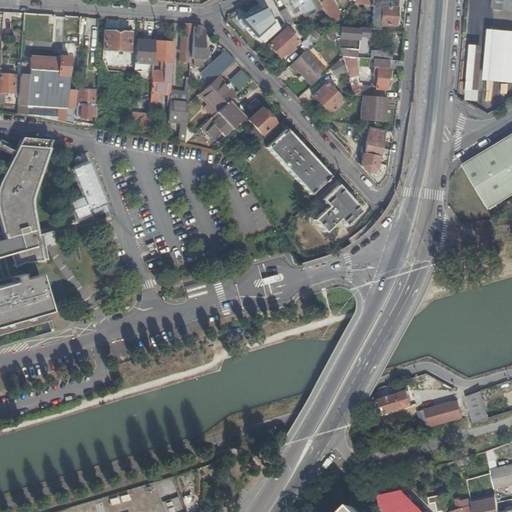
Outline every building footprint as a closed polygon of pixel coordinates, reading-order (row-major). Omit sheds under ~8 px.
[(314,6),(310,0),(287,0),(293,9),(298,6),(302,13),(314,6)] [(326,0),(324,0),(320,3),(332,27),(338,21),(326,0)] [(397,25),(398,7),(385,6),(385,0),(358,0),(358,4),(376,5),(383,6),(382,24),(397,25)] [(508,10),(508,7),(497,6),(497,0),(491,0),(491,8),(508,10)] [(375,23),(382,24),(383,6),(376,5),(375,23)] [(270,22),(271,9),(261,9),(259,31),(269,32),(270,24),(273,24),(273,22),(270,22)] [(284,10),(279,13),(282,19),(283,18),(286,24),(292,25),(284,10)] [(193,24),(184,23),(184,36),(181,36),(179,62),(190,63),(190,62),(191,57),(193,27),(193,24)] [(511,26),(493,25),(488,76),(511,78),(511,26)] [(200,27),(193,27),(191,57),(204,58),(205,47),(202,47),(203,30),(200,27)] [(336,38),(332,27),(325,34),(332,42),(336,38)] [(368,37),(369,29),(360,29),(359,30),(341,29),(341,27),(332,27),(336,38),(342,57),(358,58),(359,36),(368,37)] [(298,42),(286,29),(268,45),(281,59),(291,49),(293,51),(296,49),(294,47),(298,42)] [(136,40),(136,33),(105,31),(103,49),(129,51),(130,40),(136,41),(136,40)] [(163,38),(155,38),(154,41),(153,64),(153,65),(155,65),(155,61),(168,61),(167,72),(152,71),(150,105),(158,106),(159,95),(159,93),(169,94),(169,91),(173,43),(162,42),(163,38)] [(154,41),(136,40),(136,41),(135,63),(144,63),(153,64),(154,41)] [(485,45),(471,44),(467,100),(480,101),(485,45)] [(296,71),(310,86),(326,72),(306,51),(289,67),(294,73),(296,71)] [(374,59),(390,60),(391,53),(367,51),(367,59),(374,59)] [(235,61),(227,52),(217,61),(225,70),(235,61)] [(30,58),(27,105),(37,106),(37,110),(41,110),(41,106),(43,107),(43,112),(52,114),(52,107),(66,108),(69,57),(59,56),(58,59),(30,58)] [(401,69),(402,61),(390,60),(374,59),(374,67),(378,67),(377,74),(374,74),(374,76),(377,77),(376,88),(387,90),(389,68),(401,69)] [(225,70),(217,61),(210,69),(218,77),(219,75),(225,70)] [(143,71),(144,63),(135,63),(134,70),(143,71)] [(347,72),(345,66),(334,72),(337,78),(347,72)] [(240,69),(229,80),(238,91),(250,80),(240,69)] [(0,103),(3,104),(4,93),(14,94),(15,74),(0,73),(0,86),(0,103)] [(354,74),(348,76),(351,86),(357,86),(354,74)] [(236,94),(219,75),(218,77),(214,80),(199,95),(207,104),(203,108),(211,117),(224,105),(226,103),(236,94)] [(344,101),(326,83),(313,96),(330,114),(344,101)] [(351,86),(354,94),(363,95),(369,96),(370,87),(357,86),(351,86)] [(89,107),(93,107),(94,91),(78,89),(77,106),(81,106),(89,107)] [(188,93),(169,91),(169,94),(169,96),(169,101),(188,103),(188,96),(188,93)] [(385,122),(386,113),(383,112),(384,97),(369,96),(363,95),(361,120),(385,122)] [(252,111),(260,104),(256,100),(248,107),(252,111)] [(169,101),(167,121),(171,122),(171,121),(180,122),(179,135),(186,136),(188,105),(188,103),(169,101)] [(242,121),(226,103),(224,105),(240,123),(242,121)] [(232,129),(232,130),(240,123),(224,105),(211,117),(203,125),(214,138),(221,132),(224,136),(232,129)] [(265,138),(270,133),(267,130),(275,123),(261,109),(249,121),(265,138)] [(80,112),(79,112),(78,121),(87,122),(87,112),(80,112)] [(131,125),(130,130),(148,133),(149,128),(131,125)] [(381,139),(383,130),(363,127),(361,138),(366,139),(361,166),(368,173),(377,169),(382,139),(381,139)] [(326,179),(329,176),(286,130),(266,148),(310,194),(323,182),(324,182),(327,180),(326,179)] [(511,132),(464,161),(490,206),(511,192),(511,132)] [(0,216),(6,237),(0,239),(0,257),(14,254),(17,264),(26,261),(46,259),(41,234),(38,235),(37,230),(40,229),(35,204),(35,197),(54,141),(36,140),(36,142),(22,141),(2,181),(0,184),(0,216)] [(0,151),(8,154),(11,146),(0,141),(0,151)] [(238,155),(242,159),(249,152),(246,148),(238,155)] [(107,202),(89,161),(72,169),(84,196),(71,202),(78,219),(96,211),(95,208),(107,202)] [(361,211),(337,185),(322,200),(328,206),(314,220),(325,232),(339,218),(346,226),(349,224),(348,223),(361,211)] [(152,269),(166,263),(162,254),(148,260),(152,269)] [(0,324),(52,310),(41,274),(26,278),(24,273),(15,275),(17,281),(0,285),(0,324)] [(184,287),(187,299),(207,293),(203,281),(184,287)] [(412,402),(408,388),(378,398),(383,412),(412,402)] [(469,393),(477,418),(483,416),(492,412),(484,388),(469,393)] [(464,414),(459,398),(419,409),(424,425),(464,414)] [(511,466),(491,471),(492,475),(495,488),(511,484),(511,466)] [(169,511),(187,511),(176,476),(159,481),(169,511)] [(379,495),(380,498),(382,507),(386,511),(421,511),(401,491),(379,495)] [(460,510),(452,511),(474,511),(471,499),(462,501),(461,498),(457,500),(460,510)] [(500,511),(497,498),(472,503),(474,511),(500,511)]
